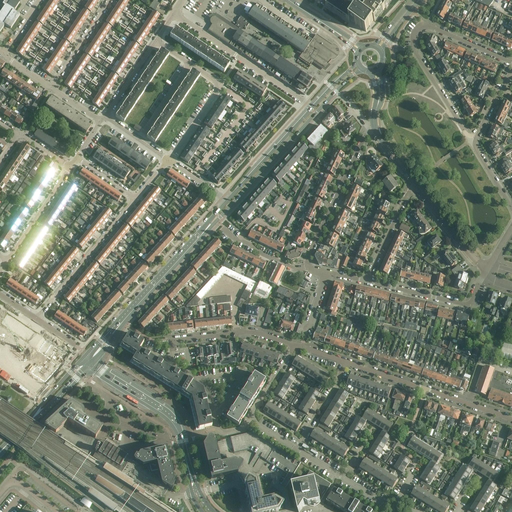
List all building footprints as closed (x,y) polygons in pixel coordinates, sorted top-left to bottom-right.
[(11,29),(20,16),(13,12),(14,10),(15,10),(20,3),(14,0),(20,0),(21,1),(21,0),(8,0),(7,1),(6,0),(2,5),(5,7),(0,13),(0,32),(4,27),(4,25),(11,29)] [(329,0),(326,6),(349,22),(350,21),(361,29),(364,30),(367,25),(368,26),(369,26),(370,26),(373,22),(373,21),(375,22),(375,21),(374,21),(378,16),(379,17),(379,16),(379,15),(379,16),(378,15),(382,10),(382,11),(383,11),(385,8),(384,8),(389,0),(372,0),(371,2),(367,8),(363,14),(358,10),(343,0),(329,0)] [(489,8),(492,5),(495,0),(476,0),(475,2),(484,6),(487,7),(489,8)] [(155,11),(157,8),(160,4),(154,1),(150,7),(155,11)] [(442,6),(449,10),(452,4),(445,1),(442,6)] [(47,7),(53,11),(56,6),(50,2),(47,7)] [(84,8),(91,12),(94,7),(88,3),(84,8)] [(116,8),(122,12),(125,7),(119,3),(116,8)] [(253,11),(248,17),(253,20),(258,12),(259,11),(258,10),(261,6),(257,4),(253,9),(253,11)] [(446,15),(448,15),(450,17),(450,16),(451,14),(449,13),(447,13),(449,10),(442,6),(439,11),(446,15)] [(43,12),(50,16),(53,11),(47,7),(43,12)] [(112,13),(119,17),(122,12),(116,8),(112,13)] [(157,8),(155,11),(163,16),(165,13),(157,8)] [(258,12),(253,20),(257,23),(266,10),(263,8),(260,12),(259,11),(258,12)] [(90,14),(83,10),(80,15),(86,19),(90,14)] [(266,10),(257,23),(262,26),(268,17),(267,16),(270,12),(266,10)] [(446,15),(439,11),(438,13),(437,15),(437,16),(440,18),(439,18),(442,20),(443,19),(443,20),(446,15)] [(448,22),(452,24),(457,12),(457,13),(458,12),(456,11),(455,12),(454,13),(453,16),(451,14),(450,17),(449,19),(448,22)] [(40,16),(46,21),(50,16),(43,12),(40,16)] [(159,16),(153,12),(150,17),(156,21),(159,16)] [(109,18),(115,22),(116,22),(118,23),(121,19),(119,17),(112,13),(109,18)] [(268,17),(262,26),(266,30),(275,16),(272,14),(269,18),(268,17)] [(77,20),(83,24),(86,19),(80,15),(77,20)] [(464,20),(466,16),(464,15),(462,19),(460,18),(456,25),(461,27),(464,20)] [(37,21),(43,26),(46,21),(40,16),(37,21)] [(275,16),(266,30),(271,33),(277,23),(279,19),(275,16)] [(478,19),(477,20),(472,32),(476,34),(480,27),(481,24),(478,23),(480,20),(481,17),(479,16),(478,19)] [(146,22),(153,26),(156,21),(150,17),(146,22)] [(212,25),(208,31),(229,45),(233,48),(236,43),(232,41),(238,32),(233,29),(218,18),(216,18),(215,17),(213,17),(212,18),(211,18),(210,19),(210,20),(210,21),(210,22),(210,23),(210,24),(211,25),(212,25)] [(245,30),(247,27),(245,26),(247,22),(240,17),(237,23),(235,26),(238,28),(239,26),(245,30)] [(106,23),(112,27),(115,22),(109,18),(106,23)] [(471,23),(467,30),(472,32),(477,20),(475,19),(474,22),(473,24),(471,23)] [(73,25),(80,29),(83,24),(77,20),(73,25)] [(277,23),(271,33),(275,35),(276,36),(281,28),(285,22),(281,20),(278,24),(277,23)] [(143,27),(149,31),(153,26),(146,22),(143,27)] [(281,28),(276,36),(280,39),(286,31),(289,25),(285,22),(281,28)] [(481,36),(487,23),(485,22),(482,28),(480,27),(476,34),(481,36)] [(42,27),(36,23),(32,28),(38,32),(42,27)] [(111,29),(105,24),(102,29),(108,34),(111,29)] [(70,29),(76,34),(80,29),(73,25),(70,29)] [(286,31),(280,39),(285,42),(294,28),(289,25),(286,31)] [(495,34),(495,35),(492,41),(497,44),(502,30),(503,30),(504,27),(501,26),(498,35),(495,34)] [(140,31),(146,36),(149,31),(143,27),(140,31)] [(29,33),(35,37),(38,32),(32,28),(29,33)] [(174,30),(170,37),(224,73),(229,65),(229,64),(228,66),(225,64),(226,63),(223,61),(224,61),(221,59),(221,60),(219,58),(218,59),(212,55),(213,54),(212,54),(210,52),(208,50),(208,51),(205,49),(204,50),(198,46),(199,45),(196,43),(197,43),(194,41),(194,42),(192,40),(191,41),(185,37),(186,36),(185,36),(183,34),(181,32),(181,33),(178,31),(177,32),(175,30),(176,29),(175,28),(174,30)] [(294,28),(285,42),(289,45),(295,37),(296,35),(294,35),(297,31),(294,28)] [(490,40),(495,29),(492,28),(490,32),(489,31),(485,38),(490,40)] [(67,34),(73,38),(76,34),(70,29),(67,34)] [(110,35),(108,34),(102,29),(98,34),(104,38),(105,38),(107,40),(110,35)] [(501,45),(506,35),(503,34),(505,31),(502,30),(497,44),(501,45)] [(137,36),(143,40),(146,36),(140,31),(137,36)] [(237,44),(243,35),(238,32),(232,41),(236,43),(237,44)] [(296,35),(295,37),(299,40),(304,43),(309,46),(308,47),(309,46),(312,41),(308,38),(306,42),(305,42),(304,41),(306,37),(299,32),(296,36),(296,35)] [(26,38),(32,42),(35,37),(29,33),(26,38)] [(64,39),(70,44),(73,38),(67,34),(64,39)] [(95,39),(101,43),(104,38),(98,34),(95,39)] [(510,37),(511,35),(510,34),(510,35),(509,35),(508,36),(507,36),(506,35),(501,45),(506,47),(510,37)] [(243,35),(237,44),(238,45),(235,49),(238,52),(247,38),(243,35)] [(316,42),(312,48),(318,52),(313,61),(314,61),(324,68),(331,61),(332,61),(333,61),(333,60),(334,60),(335,60),(335,59),(336,59),(337,58),(337,57),(338,56),(338,55),(338,54),(339,53),(339,52),(338,52),(338,51),(338,50),(338,49),(337,49),(337,48),(336,47),(335,47),(335,46),(334,46),(334,45),(333,45),(332,45),(331,45),(330,44),(316,35),(313,40),(316,42)] [(133,41),(140,45),(143,40),(137,36),(133,41)] [(438,39),(430,36),(428,41),(435,44),(438,39)] [(295,37),(289,45),(294,48),(299,40),(295,37)] [(23,43),(29,47),(32,42),(26,38),(23,43)] [(252,41),(247,38),(238,52),(243,55),(252,41)] [(92,44),(98,48),(101,43),(95,39),(92,44)] [(299,40),(294,48),(298,51),(304,43),(299,40)] [(301,56),(300,58),(303,60),(306,62),(305,64),(310,67),(313,61),(318,52),(312,48),(316,42),(313,40),(312,41),(309,46),(308,47),(303,54),(302,54),(301,55),(301,56)] [(69,45),(63,41),(59,46),(65,50),(69,45)] [(256,44),(252,41),(243,55),(248,58),(256,44)] [(435,44),(428,41),(426,45),(430,52),(437,47),(435,45),(435,44)] [(19,47),(26,52),(29,47),(23,43),(19,47)] [(138,47),(132,43),(129,48),(135,52),(138,47)] [(298,51),(301,55),(302,54),(303,54),(308,47),(309,46),(304,43),(298,51)] [(444,58),(446,59),(447,60),(448,57),(449,55),(450,53),(453,46),(447,43),(444,50),(448,51),(446,55),(445,56),(444,58)] [(89,49),(95,53),(98,48),(92,44),(89,49)] [(261,47),(256,44),(248,58),(252,61),(261,47)] [(56,51),(62,55),(65,50),(59,46),(56,51)] [(453,46),(450,53),(454,54),(451,60),(454,61),(459,49),(453,46)] [(26,52),(19,47),(16,52),(22,57),(26,52)] [(266,51),(261,47),(252,61),(257,64),(266,51)] [(433,57),(440,53),(437,47),(430,52),(433,57)] [(126,53),(132,57),(135,52),(129,48),(126,53)] [(85,54),(91,58),(95,53),(89,49),(85,54)] [(115,117),(124,123),(169,55),(161,49),(160,50),(162,51),(160,53),(159,53),(157,56),(157,55),(155,58),(156,58),(154,60),(155,61),(151,67),(150,66),(148,69),(146,71),(147,71),(145,74),(146,74),(142,80),(141,80),(140,80),(141,80),(139,82),(137,84),(138,85),(136,87),(137,88),(133,94),(132,93),(131,93),(132,93),(130,96),(128,98),(129,98),(127,101),(127,100),(127,101),(128,101),(124,107),(123,107),(122,107),(123,107),(121,109),(119,111),(120,112),(118,114),(119,115),(117,118),(115,117)] [(465,51),(459,49),(454,61),(455,62),(456,62),(457,60),(457,58),(458,56),(462,58),(465,51)] [(53,56),(59,60),(62,55),(56,51),(53,56)] [(270,54),(266,51),(257,64),(261,67),(270,54)] [(129,62),(132,57),(126,53),(124,55),(122,57),(122,58),(129,62)] [(468,53),(464,60),(469,62),(473,55),(468,53)] [(275,57),(270,54),(261,67),(266,70),(275,57)] [(90,60),(84,55),(81,60),(87,65),(90,60)] [(473,55),(469,62),(474,65),(478,57),(473,55)] [(49,60),(56,65),(59,60),(53,56),(49,60)] [(279,60),(275,57),(266,70),(270,73),(279,60)] [(479,67),(482,59),(478,57),(474,65),(479,67)] [(119,62),(125,67),(129,62),(122,58),(119,62)] [(482,59),(479,67),(484,69),(487,61),(482,59)] [(46,65),(52,69),(56,65),(49,60),(46,65)] [(87,65),(81,60),(77,65),(84,69),(87,65)] [(284,63),(279,60),(270,73),(275,76),(284,63)] [(441,70),(448,66),(445,61),(438,65),(441,70)] [(489,71),(493,63),(487,61),(484,69),(489,71)] [(116,67),(122,71),(125,67),(119,62),(116,67)] [(288,66),(284,63),(275,76),(279,79),(288,66)] [(494,73),(495,72),(496,73),(497,70),(496,70),(498,66),(493,63),(489,71),(494,73)] [(52,69),(46,65),(43,70),(49,74),(52,69)] [(84,69),(77,65),(74,70),(80,74),(84,69)] [(293,69),(288,66),(279,79),(284,82),(293,69)] [(448,66),(441,70),(445,76),(452,71),(448,66)] [(113,72),(119,76),(122,71),(116,67),(113,72)] [(297,72),(293,69),(284,82),(289,85),(297,72)] [(4,70),(0,75),(0,76),(5,80),(10,73),(4,70)] [(80,74),(74,70),(71,75),(77,79),(80,74)] [(146,138),(155,144),(200,76),(192,70),(191,70),(193,71),(191,74),(190,74),(188,76),(186,78),(187,79),(185,81),(186,82),(182,88),(181,87),(179,90),(177,92),(178,92),(176,95),(176,94),(176,95),(177,95),(173,101),(172,100),(172,101),(170,103),(168,105),(169,106),(167,108),(168,109),(164,115),(163,114),(161,117),(161,116),(160,117),(159,119),(160,119),(158,121),(159,122),(155,128),(154,127),(153,128),(154,128),(152,130),(150,132),(151,132),(149,135),(150,136),(148,138),(146,138)] [(238,83),(244,74),(239,71),(233,80),(238,83)] [(302,75),(297,72),(289,85),(293,88),(302,75)] [(10,84),(15,77),(10,73),(5,80),(10,84)] [(118,78),(112,74),(108,79),(114,83),(118,78)] [(242,86),(248,77),(244,74),(238,83),(242,86)] [(77,79),(71,75),(68,80),(74,84),(77,79)] [(300,87),(307,78),(302,75),(293,88),(296,90),(296,91),(297,91),(298,91),(300,87)] [(460,84),(462,83),(458,77),(457,75),(455,77),(455,79),(456,80),(450,83),(450,84),(453,89),(460,84)] [(16,87),(20,80),(15,77),(10,84),(16,87)] [(247,89),(253,80),(248,77),(242,86),(247,89)] [(309,89),(309,88),(312,84),(313,82),(314,81),(307,78),(300,87),(298,91),(299,93),(300,93),(302,94),(304,95),(305,93),(307,92),(306,92),(308,90),(309,89)] [(105,84),(111,88),(114,83),(108,79),(105,84)] [(20,80),(16,87),(21,91),(25,84),(20,80)] [(74,84),(68,80),(64,85),(71,89),(74,84)] [(251,92),(257,83),(253,80),(247,89),(251,92)] [(489,85),(481,81),(480,83),(481,83),(480,86),(487,90),(489,85)] [(256,95),(262,86),(257,83),(251,92),(256,95)] [(463,90),(464,89),(466,88),(463,83),(462,83),(460,84),(453,89),(456,94),(463,90)] [(26,94),(31,87),(25,84),(21,91),(26,94)] [(111,88),(105,84),(104,86),(102,85),(100,87),(108,93),(111,88)] [(266,90),(262,86),(256,95),(261,98),(266,90)] [(485,95),(487,90),(480,86),(478,89),(477,91),(485,95)] [(31,98),(36,91),(31,87),(26,94),(31,98)] [(105,98),(108,93),(102,89),(99,93),(98,93),(105,98)] [(29,106),(28,108),(30,110),(33,112),(34,110),(42,98),(40,97),(41,94),(36,91),(31,98),(36,101),(31,108),(29,106)] [(475,96),(482,100),(485,95),(477,91),(476,93),(475,96)] [(95,98),(101,102),(105,98),(98,93),(95,98)] [(230,102),(222,96),(219,101),(227,106),(230,102)] [(59,115),(64,108),(51,98),(46,106),(59,115)] [(101,102),(95,98),(92,103),(98,107),(101,102)] [(464,107),(471,103),(468,98),(461,102),(464,107)] [(227,106),(219,101),(216,105),(224,111),(227,106)] [(280,104),(279,102),(275,106),(282,112),(286,108),(283,106),(284,105),(281,102),(280,104)] [(502,104),(502,105),(502,106),(501,107),(511,111),(511,103),(511,105),(504,102),(503,102),(502,104)] [(471,103),(464,107),(467,112),(474,108),(471,103)] [(221,115),(224,111),(216,105),(213,110),(221,115)] [(0,112),(4,116),(8,110),(3,106),(0,110),(0,112)] [(282,112),(275,106),(271,110),(278,116),(282,112)] [(329,114),(333,118),(333,117),(334,117),(336,120),(338,122),(344,118),(342,115),(343,115),(337,107),(332,111),(330,114),(329,114)] [(511,114),(511,111),(501,107),(500,109),(499,111),(499,112),(507,115),(510,117),(511,114)] [(73,124),(78,117),(64,108),(59,115),(73,124)] [(474,108),(467,112),(470,117),(477,113),(474,108)] [(9,119),(14,113),(8,110),(4,116),(9,119)] [(218,120),(221,115),(213,110),(210,115),(218,120)] [(278,116),(271,110),(268,114),(275,121),(278,116)] [(497,117),(504,120),(507,115),(499,112),(498,112),(497,114),(498,115),(497,117)] [(14,113),(9,119),(15,123),(19,117),(14,113)] [(20,114),(19,117),(15,123),(20,126),(21,124),(23,126),(28,119),(26,118),(20,114)] [(275,121),(268,114),(264,118),(272,126),(274,123),(273,122),(275,121)] [(322,123),(328,128),(331,125),(328,123),(333,118),(329,114),(329,115),(322,123),(322,122),(322,123)] [(218,120),(210,115),(207,119),(214,124),(218,120)] [(86,133),(91,126),(78,117),(73,124),(86,133)] [(508,122),(504,120),(497,117),(496,119),(495,119),(494,121),(495,121),(495,122),(498,124),(501,125),(501,126),(504,128),(505,128),(506,124),(509,125),(510,123),(508,122)] [(272,126),(264,118),(261,122),(267,129),(271,125),(272,126)] [(211,129),(214,124),(207,119),(204,124),(211,129)] [(267,129),(261,122),(257,126),(264,133),(267,129)] [(342,125),(338,128),(340,129),(341,131),(340,132),(345,138),(348,136),(349,136),(351,134),(353,132),(355,130),(350,124),(347,127),(346,125),(344,123),(342,125)] [(492,127),(490,131),(498,135),(499,135),(500,135),(501,136),(504,130),(499,128),(494,126),(493,125),(492,127)] [(264,133),(257,126),(253,130),(253,131),(261,138),(264,135),(262,134),(264,133)] [(310,145),(310,146),(308,148),(315,154),(319,150),(322,147),(321,146),(318,143),(327,133),(320,126),(306,141),(310,145)] [(209,132),(202,127),(199,131),(206,136),(209,132)] [(38,129),(34,135),(64,155),(68,150),(38,129)] [(251,129),(247,133),(250,135),(257,141),(260,137),(261,138),(253,131),(251,129)] [(203,141),(206,136),(199,131),(196,136),(203,141)] [(500,135),(499,135),(498,135),(490,131),(488,135),(488,137),(489,138),(493,140),(493,139),(496,140),(497,138),(498,139),(498,138),(500,138),(501,136),(500,135)] [(247,133),(244,137),(246,139),(253,145),(254,146),(256,143),(255,142),(257,141),(250,135),(247,133)] [(200,145),(203,141),(196,136),(192,140),(200,145)] [(113,139),(109,145),(113,148),(116,150),(126,157),(127,158),(136,164),(140,166),(143,169),(146,170),(150,164),(142,159),(140,157),(134,153),(138,148),(134,145),(132,148),(130,151),(123,146),(121,145),(121,144),(113,139)] [(249,149),(253,145),(246,139),(242,143),(249,149)] [(197,150),(200,145),(192,140),(189,145),(197,150)] [(249,149),(242,143),(239,147),(246,153),(249,149)] [(492,152),(499,147),(497,143),(494,145),(493,143),(488,146),(492,152)] [(20,150),(27,154),(30,149),(23,144),(20,150)] [(300,144),(297,148),(304,154),(307,150),(300,144)] [(194,154),(197,150),(189,145),(186,149),(194,154)] [(495,157),(496,157),(500,155),(503,153),(501,150),(499,147),(492,152),(495,157)] [(235,148),(231,152),(233,154),(240,160),(243,156),(236,150),(235,148)] [(300,158),(304,154),(297,148),(293,152),(300,158)] [(344,155),(335,151),(333,150),(334,149),(333,148),(331,153),(330,155),(341,160),(344,155)] [(93,159),(97,162),(104,152),(99,149),(93,159)] [(194,154),(186,149),(183,154),(191,159),(194,154)] [(27,154),(20,150),(16,155),(23,160),(27,154)] [(104,152),(97,162),(102,165),(108,156),(103,153),(104,152)] [(296,162),(300,158),(293,152),(289,156),(296,162)] [(330,161),(339,165),(341,160),(330,155),(329,154),(327,153),(326,155),(328,156),(332,158),(330,161)] [(191,159),(183,154),(180,158),(188,164),(191,159)] [(240,160),(233,154),(229,158),(236,164),(240,160)] [(23,160),(16,155),(13,160),(19,165),(23,160)] [(108,156),(102,165),(106,168),(112,159),(108,156)] [(293,166),(296,162),(289,156),(286,160),(293,166)] [(383,167),(376,157),(371,160),(367,158),(365,161),(368,162),(370,165),(368,167),(368,168),(372,173),(373,174),(376,172),(377,172),(378,172),(380,171),(380,170),(383,167)] [(236,164),(229,158),(225,162),(232,168),(234,166),(235,167),(237,165),(236,164)] [(502,166),(501,167),(503,171),(511,166),(511,165),(511,161),(510,158),(507,160),(506,158),(503,160),(504,162),(501,164),(502,166)] [(112,159),(106,168),(111,171),(116,162),(112,159)] [(19,165),(13,160),(9,165),(16,170),(19,165)] [(289,170),(293,166),(286,160),(282,164),(289,170)] [(339,165),(330,161),(329,164),(325,163),(324,164),(336,170),(339,165)] [(116,162),(111,171),(115,174),(121,166),(116,162)] [(232,168),(225,162),(222,166),(229,172),(232,168)] [(47,168),(54,173),(58,167),(51,163),(47,168)] [(333,176),(336,170),(324,164),(324,165),(321,163),(320,163),(320,165),(323,166),(323,167),(325,168),(327,169),(325,172),(333,176)] [(286,174),(289,170),(282,164),(281,166),(280,165),(278,167),(286,174)] [(6,171),(12,175),(16,170),(9,165),(6,171)] [(121,166),(115,174),(120,177),(125,169),(121,166)] [(229,172),(222,166),(218,170),(225,176),(229,172)] [(511,168),(511,166),(503,171),(506,175),(507,174),(508,176),(511,174),(511,175),(511,174),(511,168)] [(282,178),(286,174),(278,167),(277,167),(279,168),(275,172),(282,178)] [(54,173),(47,168),(44,174),(51,178),(54,173)] [(125,169),(120,177),(124,180),(130,172),(125,169)] [(84,179),(88,173),(83,170),(79,175),(84,179)] [(225,176),(218,170),(214,174),(221,180),(222,181),(225,179),(224,178),(225,176)] [(12,175),(6,171),(2,176),(9,181),(12,175)] [(171,180),(175,174),(170,171),(166,176),(171,180)] [(282,178),(275,172),(271,176),(278,183),(282,178)] [(88,173),(84,179),(89,182),(93,176),(88,173)] [(51,178),(44,174),(40,179),(47,184),(51,178)] [(176,183),(180,177),(175,174),(171,180),(176,183)] [(221,180),(214,174),(211,178),(218,184),(221,180)] [(317,178),(330,184),(332,179),(324,175),(322,178),(318,176),(317,178)] [(9,181),(2,176),(0,179),(0,182),(5,186),(9,181)] [(93,176),(89,182),(94,185),(97,180),(93,176)] [(181,186),(185,180),(180,177),(176,183),(181,186)] [(391,177),(382,183),(390,193),(398,187),(391,177)] [(330,184),(317,178),(316,180),(320,182),(319,185),(327,189),(330,184)] [(47,184),(40,179),(37,184),(44,189),(47,184)] [(269,179),(265,184),(272,190),(276,185),(269,179)] [(97,180),(94,185),(98,189),(102,183),(97,180)] [(186,190),(190,184),(185,180),(181,186),(186,190)] [(102,183),(98,189),(103,192),(107,186),(102,183)] [(44,189),(37,184),(33,189),(40,194),(44,189)] [(67,189),(73,193),(76,188),(71,184),(67,189)] [(261,187),(269,194),(272,190),(265,184),(262,187),(261,186),(261,187)] [(327,189),(319,185),(317,189),(313,187),(313,189),(325,194),(327,189)] [(107,186),(103,192),(108,195),(112,189),(107,186)] [(362,194),(360,193),(362,190),(353,186),(351,191),(364,197),(364,195),(362,194)] [(161,192),(156,187),(152,192),(157,196),(161,192)] [(265,198),(269,194),(261,187),(258,189),(260,190),(258,192),(265,198)] [(40,194),(33,189),(30,195),(37,199),(40,194)] [(73,193),(67,189),(64,194),(70,198),(73,193)] [(112,189),(108,195),(113,198),(117,193),(112,189)] [(314,196),(322,200),(325,194),(313,189),(311,191),(315,193),(314,196)] [(364,197),(351,191),(348,196),(357,200),(358,197),(364,200),(365,198),(364,197)] [(157,196),(152,192),(148,196),(153,201),(157,196)] [(262,202),(265,198),(258,192),(255,196),(262,202)] [(117,193),(113,198),(118,202),(122,196),(117,193)] [(70,198),(64,194),(61,199),(67,203),(70,198)] [(26,200),(30,202),(33,205),(37,199),(30,195),(26,200)] [(153,201),(148,196),(144,201),(150,205),(153,201)] [(258,206),(262,202),(255,196),(251,200),(250,199),(258,206)] [(357,200),(348,196),(346,201),(359,208),(360,208),(361,206),(355,204),(357,200)] [(322,202),(311,197),(310,200),(308,199),(306,201),(309,202),(319,207),(322,202)] [(67,203),(61,199),(58,204),(63,208),(67,203)] [(254,210),(258,206),(250,199),(248,201),(249,202),(247,204),(254,210)] [(33,205),(30,202),(26,200),(23,205),(30,210),(33,205)] [(150,205),(144,201),(141,205),(146,210),(150,205)] [(358,210),(359,208),(346,201),(343,207),(352,211),(353,208),(358,210)] [(380,207),(387,210),(390,205),(381,201),(378,206),(380,207)] [(308,208),(317,212),(319,207),(309,202),(306,207),(308,208)] [(63,208),(58,204),(54,209),(60,212),(63,208)] [(251,214),(254,210),(247,204),(244,208),(251,214)] [(144,212),(146,210),(141,205),(137,210),(142,214),(144,212)] [(18,213),(25,218),(28,212),(21,207),(19,206),(16,212),(18,213)] [(372,208),(385,215),(386,213),(387,213),(387,212),(387,211),(387,210),(380,207),(379,209),(373,206),(372,208)] [(102,213),(108,217),(111,213),(106,208),(102,213)] [(240,212),(247,218),(251,214),(244,208),(240,212)] [(317,212),(308,208),(306,213),(306,214),(314,218),(317,212)] [(376,216),(383,219),(384,219),(385,217),(385,215),(372,208),(371,211),(377,213),(376,216)] [(60,212),(54,209),(51,213),(57,217),(60,212)] [(137,210),(133,214),(139,219),(142,214),(137,210)] [(356,221),(350,218),(352,215),(342,210),(339,215),(355,223),(356,221)] [(424,221),(417,212),(414,214),(413,211),(408,215),(412,221),(413,219),(416,223),(418,226),(424,221)] [(247,218),(240,212),(237,216),(239,219),(238,220),(241,222),(242,221),(244,222),(247,218)] [(14,218),(21,223),(25,218),(18,213),(14,218)] [(57,217),(51,213),(48,218),(54,222),(57,217)] [(108,217),(102,213),(99,217),(104,222),(108,217)] [(314,220),(313,220),(314,218),(306,214),(304,213),(303,215),(305,216),(303,219),(312,223),(312,222),(314,220)] [(133,214),(130,219),(135,223),(137,225),(138,223),(141,220),(139,219),(133,214)] [(337,220),(345,224),(347,221),(354,225),(355,223),(339,215),(337,220)] [(96,216),(94,219),(92,217),(91,218),(100,226),(104,222),(99,217),(98,218),(96,216)] [(371,217),(370,219),(381,224),(382,222),(383,222),(383,221),(383,220),(383,219),(376,216),(374,218),(371,217)] [(21,223),(14,218),(11,223),(18,228),(21,223)] [(54,222),(48,218),(45,223),(50,227),(54,222)] [(89,225),(91,226),(97,231),(100,226),(91,218),(89,220),(91,222),(89,225)] [(368,218),(367,220),(370,221),(372,222),(371,225),(379,228),(380,228),(381,226),(380,226),(381,224),(370,219),(368,218)] [(135,223),(130,219),(126,224),(131,228),(135,223)] [(297,226),(300,227),(308,231),(309,229),(310,228),(311,227),(310,226),(311,226),(307,224),(308,223),(300,219),(297,226)] [(345,224),(337,220),(334,226),(350,233),(351,231),(348,230),(344,228),(345,224)] [(431,229),(424,221),(418,226),(420,228),(419,229),(421,231),(421,232),(421,234),(420,235),(422,235),(425,234),(431,229)] [(18,228),(11,223),(7,229),(14,233),(18,228)] [(408,234),(410,228),(402,224),(399,230),(408,234)] [(130,229),(125,225),(121,230),(126,234),(130,229)] [(379,228),(371,225),(369,230),(377,234),(377,233),(378,233),(378,231),(379,228)] [(97,231),(91,226),(88,231),(93,235),(97,231)] [(349,235),(350,233),(334,226),(332,231),(340,235),(342,232),(349,235)] [(39,232),(45,236),(48,231),(42,227),(39,232)] [(308,231),(300,227),(298,232),(306,236),(308,231)] [(14,233),(7,229),(4,234),(10,239),(14,233)] [(117,234),(122,238),(126,234),(121,230),(117,234)] [(93,235),(88,231),(84,235),(89,240),(93,235)] [(253,240),(257,233),(251,231),(248,237),(253,240)] [(45,236),(39,232),(36,237),(41,241),(45,236)] [(306,236),(298,232),(295,238),(303,242),(306,236)] [(362,237),(365,238),(374,242),(374,240),(374,239),(375,237),(367,233),(365,232),(362,237)] [(409,237),(398,232),(396,236),(403,240),(404,239),(404,237),(406,238),(408,239),(409,237)] [(259,243),(262,236),(257,233),(253,240),(259,243)] [(338,244),(341,245),(342,243),(338,241),(339,237),(331,233),(328,239),(338,244)] [(10,239),(4,234),(0,239),(7,244),(10,239)] [(120,241),(122,238),(117,234),(113,239),(119,243),(120,241)] [(89,240),(84,235),(80,240),(86,244),(89,240)] [(415,241),(418,244),(425,239),(422,235),(415,241)] [(264,245),(268,239),(262,236),(259,243),(264,245)] [(396,236),(394,241),(404,246),(405,243),(402,242),(403,240),(396,236)] [(441,242),(439,240),(440,239),(438,237),(437,237),(437,236),(431,240),(431,239),(430,239),(429,239),(429,240),(428,240),(428,241),(428,242),(428,243),(432,249),(441,242)] [(41,241),(36,237),(32,241),(38,245),(41,241)] [(294,240),(293,243),(301,247),(303,242),(295,238),(293,237),(292,238),(292,239),(294,240)] [(361,247),(369,251),(370,249),(370,248),(371,246),(359,241),(356,239),(354,238),(353,240),(362,244),(361,247)] [(372,244),(374,242),(365,238),(364,241),(360,239),(359,241),(371,246),(372,244)] [(110,243),(115,247),(119,243),(113,239),(110,243)] [(270,248),(273,241),(268,239),(264,245),(270,248)] [(336,249),(338,244),(328,239),(327,241),(326,241),(325,243),(326,243),(325,244),(336,249)] [(86,244),(80,240),(76,244),(82,249),(86,244)] [(38,245),(32,241),(29,246),(35,250),(38,245)] [(275,251),(279,244),(273,241),(270,248),(275,251)] [(115,247),(110,243),(106,248),(111,252),(113,250),(115,247)] [(281,253),(284,247),(279,244),(275,251),(281,253)] [(326,256),(329,249),(321,245),(318,251),(319,251),(317,254),(316,254),(315,257),(317,261),(326,256)] [(399,249),(392,245),(390,250),(400,255),(400,254),(401,252),(398,251),(399,249)] [(35,250),(29,246),(26,251),(32,255),(35,250)] [(232,247),(229,254),(235,256),(238,250),(232,247)] [(369,251),(361,247),(360,250),(356,248),(355,250),(366,255),(367,254),(368,253),(369,251)] [(70,252),(75,257),(79,252),(74,248),(70,252)] [(102,252),(108,256),(111,252),(106,248),(102,252)] [(295,260),(299,258),(301,255),(302,251),(296,248),(294,252),(292,252),(295,260)] [(326,256),(317,261),(319,265),(322,266),(326,267),(327,259),(328,259),(332,252),(331,252),(333,249),(331,249),(330,250),(329,249),(326,256)] [(238,250),(235,256),(241,259),(244,252),(238,250)] [(366,255),(355,250),(354,252),(358,254),(357,256),(365,260),(366,258),(366,257),(366,255)] [(388,254),(395,257),(396,255),(402,258),(404,256),(400,254),(400,255),(390,250),(388,254)] [(443,250),(434,257),(437,261),(443,256),(451,267),(457,263),(450,253),(446,255),(445,254),(446,254),(443,250)] [(32,255),(26,251),(23,256),(29,260),(32,255)] [(295,260),(292,252),(290,253),(287,251),(284,258),(287,260),(290,261),(295,260)] [(75,257),(70,252),(66,257),(71,261),(75,257)] [(99,257),(104,261),(108,256),(102,252),(99,257)] [(244,252),(241,259),(246,262),(249,255),(244,252)] [(338,270),(340,261),(337,260),(337,258),(339,255),(337,254),(336,253),(336,254),(334,260),(334,259),(332,268),(338,270)] [(249,255),(246,262),(252,264),(255,258),(249,255)] [(29,260),(23,256),(20,261),(25,265),(29,260)] [(364,263),(365,260),(357,256),(355,259),(354,258),(351,257),(350,259),(362,265),(362,264),(363,263),(364,263)] [(395,260),(387,256),(385,261),(392,265),(395,260)] [(71,261),(66,257),(62,261),(68,266),(71,261)] [(95,261),(100,266),(104,261),(99,257),(95,261)] [(350,259),(347,258),(345,257),(341,266),(344,267),(346,268),(348,264),(348,262),(353,264),(353,266),(352,267),(356,269),(356,268),(360,270),(360,269),(361,269),(361,268),(361,267),(362,265),(350,259)] [(255,258),(252,264),(257,267),(260,260),(255,258)] [(327,259),(326,267),(332,268),(334,259),(331,259),(331,260),(328,259),(327,259)] [(263,270),(266,263),(260,260),(257,267),(263,270)] [(25,265),(20,261),(16,266),(22,270),(25,265)] [(68,266),(62,261),(59,266),(64,270),(68,266)] [(392,265),(385,261),(382,266),(390,270),(392,265)] [(99,267),(94,263),(90,267),(95,272),(99,267)] [(402,270),(401,278),(405,279),(409,264),(407,263),(406,267),(405,270),(402,270)] [(412,281),(413,281),(415,281),(418,270),(418,267),(419,264),(417,263),(414,273),(412,272),(410,280),(412,281)] [(284,269),(278,265),(275,271),(281,274),(284,269)] [(64,270),(59,266),(55,270),(60,275),(64,270)] [(390,270),(382,266),(380,271),(387,275),(390,270)] [(95,272),(90,267),(86,272),(91,276),(95,272)] [(224,274),(228,276),(231,271),(223,267),(220,270),(224,274)] [(464,284),(465,284),(466,284),(468,278),(468,277),(468,276),(464,275),(459,267),(452,272),(455,276),(457,275),(459,277),(458,279),(457,279),(454,288),(459,289),(460,290),(460,289),(462,290),(464,284)] [(423,283),(425,283),(428,269),(426,268),(424,275),(422,274),(420,283),(422,283),(423,283)] [(60,275),(55,270),(51,275),(57,279),(60,275)] [(272,277),(279,280),(281,274),(275,271),(272,277)] [(91,276),(86,272),(82,276),(88,281),(91,276)] [(57,279),(51,275),(48,279),(53,284),(57,279)] [(445,277),(437,275),(435,285),(442,287),(445,277)] [(88,281),(82,276),(79,281),(84,285),(88,281)] [(279,280),(272,277),(270,282),(276,286),(279,280)] [(11,288),(15,283),(10,279),(6,285),(11,288)] [(53,284),(48,279),(44,284),(49,288),(53,284)] [(247,286),(246,288),(251,291),(256,283),(250,280),(247,286)] [(84,285),(79,281),(75,285),(80,290),(84,285)] [(246,302),(245,303),(246,304),(248,305),(253,305),(260,305),(264,306),(272,290),(273,287),(259,281),(258,284),(256,283),(251,291),(250,293),(250,294),(249,296),(248,298),(247,299),(246,301),(246,302)] [(334,288),(342,291),(344,285),(340,283),(340,284),(336,282),(334,288)] [(16,292),(20,286),(15,283),(11,288),(16,292)] [(80,290),(75,285),(71,290),(77,294),(80,290)] [(21,295),(25,289),(20,286),(16,292),(21,295)] [(277,287),(276,287),(274,288),(275,288),(272,290),(272,291),(275,292),(274,294),(276,295),(276,294),(278,295),(275,301),(276,301),(275,303),(277,304),(284,289),(283,289),(279,287),(278,288),(277,287)] [(332,294),(340,296),(342,291),(334,288),(332,294)] [(371,290),(367,289),(367,288),(364,300),(363,304),(366,304),(366,301),(367,297),(370,297),(371,290)] [(26,298),(30,292),(25,289),(21,295),(26,298)] [(284,289),(277,304),(279,305),(280,303),(281,303),(282,301),(284,298),(285,298),(288,291),(284,289)] [(71,290),(68,294),(73,299),(77,294),(71,290)] [(377,299),(379,300),(381,292),(377,291),(376,291),(372,306),(372,308),(374,309),(376,303),(377,299)] [(30,301),(34,296),(30,292),(26,298),(30,301)] [(293,293),(288,303),(289,303),(288,305),(290,306),(292,302),(295,303),(296,301),(295,301),(298,296),(294,294),(293,293)] [(389,302),(391,294),(386,293),(382,311),(384,311),(385,306),(386,304),(388,305),(389,302)] [(68,294),(64,299),(69,303),(73,299),(68,294)] [(340,296),(332,294),(330,299),(339,302),(340,296)] [(487,305),(495,308),(497,302),(496,301),(498,296),(490,294),(486,304),(487,304),(487,305)] [(34,296),(30,301),(35,305),(39,299),(34,296)] [(306,302),(307,301),(309,302),(310,300),(308,299),(308,298),(303,296),(299,306),(301,307),(303,304),(306,305),(307,303),(306,302)] [(397,304),(400,305),(402,297),(398,296),(397,296),(395,304),(394,310),(393,313),(396,313),(397,308),(397,304)] [(339,302),(330,299),(328,304),(337,307),(339,302)] [(500,310),(508,313),(511,301),(505,299),(503,303),(502,303),(500,310)] [(416,300),(412,317),(414,318),(416,312),(418,313),(419,309),(421,301),(416,300)] [(428,303),(425,314),(428,315),(429,312),(431,312),(433,304),(428,303)] [(332,315),(333,316),(335,317),(336,314),(335,313),(337,307),(328,304),(326,310),(329,311),(328,314),(332,315)] [(251,316),(253,307),(246,306),(245,315),(251,316)] [(59,321),(63,315),(58,312),(54,317),(59,321)] [(458,313),(455,323),(459,323),(458,326),(461,327),(464,314),(458,313)] [(63,315),(59,321),(64,324),(68,318),(69,316),(66,314),(66,315),(65,314),(64,316),(63,315)] [(281,329),(283,329),(288,314),(285,315),(283,321),(280,320),(278,328),(279,328),(280,329),(281,329)] [(290,323),(287,331),(293,333),(295,324),(296,324),(299,315),(296,314),(293,324),(290,323)] [(464,314),(461,327),(463,327),(464,324),(467,325),(470,316),(464,314)] [(7,316),(1,323),(6,326),(11,319),(12,318),(7,315),(7,316)] [(299,326),(302,316),(299,315),(297,322),(296,324),(296,325),(294,333),(298,334),(301,326),(299,326)] [(11,319),(6,326),(10,329),(15,322),(16,321),(12,318),(11,319)] [(68,318),(64,324),(69,327),(73,321),(71,320),(69,319),(68,318)] [(15,322),(10,329),(14,332),(19,325),(20,324),(16,321),(15,322)] [(73,321),(69,327),(74,330),(77,325),(74,322),(73,321)] [(19,325),(14,332),(19,335),(24,327),(24,326),(20,324),(19,325)] [(77,325),(74,330),(78,334),(82,328),(77,325)] [(24,327),(19,335),(23,338),(28,330),(29,329),(24,326),(24,327)] [(322,334),(319,342),(324,343),(330,328),(327,327),(326,329),(324,335),(322,334)] [(82,328),(78,334),(83,337),(87,331),(82,328)] [(316,332),(313,340),(319,342),(322,334),(323,330),(320,329),(317,328),(316,332)] [(330,328),(324,343),(329,345),(332,337),(330,337),(332,329),(330,328)] [(28,330),(23,338),(27,341),(32,333),(33,332),(29,329),(28,330)] [(332,337),(329,345),(334,347),(338,336),(339,332),(337,331),(334,338),(332,337)] [(409,332),(406,341),(409,342),(410,339),(412,340),(413,337),(414,333),(409,331),(409,332)] [(32,333),(27,341),(31,343),(37,336),(37,335),(33,332),(32,333)] [(128,333),(124,340),(121,345),(136,354),(139,350),(144,343),(139,340),(135,337),(128,333)] [(37,336),(31,343),(36,346),(41,338),(37,335),(37,336)] [(347,339),(343,350),(348,352),(352,341),(353,336),(351,336),(349,335),(347,339)] [(342,338),(338,336),(334,347),(339,348),(342,338)] [(41,338),(36,346),(40,349),(45,341),(41,338)] [(343,350),(347,339),(342,338),(339,348),(343,350)] [(361,344),(358,355),(363,357),(366,346),(368,339),(367,339),(366,339),(364,345),(361,344)] [(35,367),(31,373),(45,383),(59,367),(58,366),(62,362),(61,361),(66,355),(45,341),(40,349),(38,351),(49,359),(39,370),(35,367)] [(353,353),(357,343),(352,341),(348,352),(353,353)] [(443,345),(442,349),(451,351),(453,343),(450,342),(448,342),(447,346),(443,345)] [(242,358),(243,358),(247,345),(242,343),(242,344),(240,343),(240,344),(239,350),(240,351),(239,352),(243,354),(242,358)] [(358,355),(361,344),(357,343),(353,353),(358,355)] [(221,366),(224,366),(224,363),(223,357),(227,357),(231,356),(233,356),(233,355),(232,345),(230,345),(229,344),(227,344),(226,345),(226,346),(223,347),(224,352),(224,354),(222,354),(219,355),(220,361),(220,364),(221,366)] [(247,345),(243,358),(244,359),(245,354),(249,355),(251,346),(247,345)] [(378,345),(373,360),(378,362),(382,351),(379,350),(380,346),(378,345)] [(7,347),(2,354),(7,357),(11,350),(12,349),(8,346),(7,347)] [(371,348),(366,346),(363,357),(367,358),(371,348)] [(465,346),(463,351),(468,352),(467,355),(470,356),(473,348),(465,346)] [(256,348),(252,361),(253,362),(254,357),(258,358),(261,349),(256,348)] [(375,352),(376,349),(374,349),(373,351),(370,351),(371,348),(367,358),(372,360),(375,352)] [(474,348),(472,355),(479,358),(482,351),(474,348)] [(11,350),(7,357),(11,360),(15,353),(17,351),(12,349),(11,350)] [(139,350),(136,354),(132,361),(146,370),(154,359),(149,356),(150,356),(145,353),(145,354),(139,350)] [(397,368),(400,358),(398,357),(400,351),(398,350),(397,354),(396,354),(392,367),(397,368)] [(15,353),(11,360),(15,363),(20,355),(21,354),(17,351),(15,353)] [(270,352),(265,351),(261,364),(260,366),(262,367),(262,365),(264,360),(267,361),(270,352)] [(383,363),(386,353),(382,351),(378,362),(383,363)] [(392,367),(396,354),(394,353),(393,358),(390,357),(387,365),(392,367)] [(20,355),(15,363),(19,366),(24,359),(25,357),(21,354),(20,355)] [(274,354),(270,367),(271,368),(273,363),(276,364),(279,355),(274,354)] [(24,359),(19,366),(24,368),(28,362),(29,360),(25,357),(24,359)] [(296,368),(302,360),(297,357),(292,366),(296,368)] [(402,370),(405,359),(400,358),(397,368),(402,370)] [(154,359),(146,370),(159,378),(162,380),(169,368),(167,367),(162,364),(163,364),(159,361),(158,362),(154,359)] [(406,371),(410,361),(405,359),(402,370),(406,371)] [(28,362),(24,368),(28,371),(34,363),(29,360),(28,362)] [(302,360),(296,368),(300,371),(306,362),(302,360)] [(418,367),(419,367),(420,363),(418,362),(418,361),(415,360),(414,363),(415,363),(411,373),(416,375),(418,367)] [(410,361),(406,371),(411,373),(415,363),(414,363),(410,361)] [(306,362),(300,371),(304,373),(310,365),(306,362)] [(423,369),(425,365),(422,364),(421,368),(419,367),(418,367),(416,375),(421,376),(423,369)] [(310,365),(304,373),(308,376),(314,367),(310,365)] [(430,367),(425,365),(421,377),(426,379),(430,367)] [(314,367),(308,376),(313,379),(318,370),(314,367)] [(433,367),(432,368),(430,367),(426,379),(431,380),(435,369),(435,370),(435,367),(433,367)] [(501,404),(504,405),(505,405),(511,407),(511,395),(492,388),(491,389),(488,388),(495,370),(485,367),(485,369),(483,368),(476,389),(478,390),(476,393),(486,396),(488,391),(490,392),(489,395),(488,399),(488,400),(494,402),(500,404),(501,404)] [(169,368),(162,380),(177,389),(184,377),(179,375),(179,374),(175,372),(169,368)] [(440,383),(445,370),(440,369),(439,374),(438,374),(435,382),(440,383)] [(318,370),(313,379),(317,381),(322,373),(318,370)] [(450,386),(454,374),(450,372),(448,377),(445,385),(450,386)] [(454,388),(458,378),(456,377),(457,373),(455,372),(454,374),(450,386),(454,388)] [(244,388),(256,395),(265,380),(254,373),(250,380),(249,380),(247,384),(244,388)] [(287,373),(287,374),(284,378),(293,383),(296,379),(287,373)] [(322,373),(317,381),(321,384),(326,375),(322,373)] [(326,375),(321,384),(325,386),(330,378),(326,375)] [(351,386),(355,377),(350,375),(347,385),(351,386)] [(459,390),(462,381),(463,378),(464,376),(462,375),(460,378),(458,378),(457,380),(454,388),(459,390)] [(191,398),(203,389),(192,383),(192,382),(188,380),(184,377),(177,389),(191,398)] [(293,383),(284,378),(282,382),(290,387),(293,383)] [(464,391),(465,392),(466,392),(469,383),(470,380),(464,378),(463,378),(462,381),(459,390),(460,390),(461,391),(462,392),(463,391),(464,391)] [(290,387),(282,382),(279,386),(288,391),(290,387)] [(288,391),(279,386),(277,390),(285,395),(288,391)] [(235,403),(246,410),(256,395),(244,388),(242,393),(241,393),(239,397),(235,403)] [(387,388),(383,397),(388,399),(391,389),(387,388)] [(203,389),(191,398),(194,411),(207,408),(206,402),(205,397),(203,389)] [(320,394),(311,389),(309,393),(317,398),(320,394)] [(349,395),(341,389),(338,394),(347,399),(349,395)] [(274,394),(283,400),(285,395),(277,390),(274,394)] [(395,410),(401,392),(395,391),(392,399),(395,400),(392,409),(395,410)] [(401,392),(395,410),(394,414),(396,415),(398,411),(401,402),(403,403),(406,394),(401,392)] [(306,397),(315,403),(317,398),(309,393),(306,397)] [(347,399),(338,394),(336,398),(344,403),(347,399)] [(406,402),(408,403),(407,406),(405,410),(404,413),(407,414),(413,397),(408,395),(406,402)] [(304,401),(312,407),(315,403),(306,397),(304,401)] [(344,403),(336,398),(333,402),(342,407),(344,403)] [(71,401),(66,405),(44,425),(56,432),(68,421),(95,438),(102,427),(84,416),(84,415),(84,414),(84,413),(84,411),(84,410),(83,409),(82,408),(82,407),(71,401)] [(301,405),(310,411),(312,407),(304,401),(301,405)] [(342,407),(333,402),(330,406),(339,411),(342,407)] [(433,404),(427,402),(424,410),(427,411),(427,413),(426,417),(428,417),(433,404)] [(229,414),(226,418),(237,425),(246,410),(235,403),(231,409),(228,413),(229,414)] [(268,414),(273,405),(269,403),(263,411),(268,414)] [(432,414),(432,413),(436,414),(438,405),(433,404),(428,417),(430,418),(431,414),(432,414)] [(273,405),(268,414),(272,416),(277,408),(273,405)] [(298,410),(307,415),(310,411),(301,405),(298,410)] [(339,411),(330,406),(328,410),(337,415),(339,411)] [(207,408),(194,411),(199,430),(212,426),(210,419),(209,414),(207,408)] [(277,408),(272,416),(276,419),(281,410),(277,408)] [(448,409),(448,408),(447,408),(447,409),(446,408),(445,409),(441,422),(443,423),(444,420),(445,417),(448,418),(451,410),(448,409)] [(367,421),(372,412),(368,409),(363,418),(362,419),(366,422),(367,421)] [(281,410),(276,419),(280,422),(285,413),(281,410)] [(337,415),(328,410),(325,414),(334,420),(337,415)] [(458,412),(457,411),(456,412),(455,412),(451,426),(453,426),(455,420),(458,421),(460,413),(458,412)] [(372,412),(367,421),(371,423),(376,414),(372,412)] [(285,413),(280,422),(284,424),(290,415),(285,413)] [(334,420),(325,414),(323,418),(331,424),(334,420)] [(376,414),(371,423),(375,426),(381,417),(376,414)] [(460,424),(459,427),(462,427),(461,430),(463,431),(469,416),(467,415),(467,414),(465,414),(464,414),(460,424)] [(290,415),(284,424),(288,427),(294,418),(290,415)] [(473,418),(473,417),(471,416),(470,417),(469,416),(463,431),(469,433),(474,418),(473,418)] [(366,422),(362,419),(358,417),(355,421),(364,427),(366,422)] [(381,417),(375,426),(379,428),(385,420),(381,417)] [(294,418),(288,427),(292,429),(298,421),(294,418)] [(320,423),(329,428),(331,424),(323,418),(320,423)] [(481,433),(481,432),(485,422),(480,420),(480,419),(479,419),(479,420),(476,428),(478,429),(477,432),(481,433)] [(379,428),(383,431),(389,422),(385,420),(379,428)] [(298,421),(292,429),(297,432),(302,423),(298,421)] [(352,425),(361,431),(364,427),(355,421),(352,425)] [(387,435),(388,433),(393,425),(389,422),(383,431),(382,432),(387,435)] [(431,429),(429,437),(435,439),(438,431),(441,424),(437,422),(434,430),(431,429)] [(486,441),(489,433),(492,434),(495,425),(487,423),(482,440),(486,441)] [(329,433),(331,431),(321,425),(320,427),(329,433)] [(350,430),(358,435),(361,431),(352,425),(350,430)] [(311,438),(319,443),(324,434),(316,429),(311,438)] [(347,434),(356,439),(358,435),(350,430),(347,434)] [(391,438),(387,435),(382,432),(380,437),(388,442),(391,438)] [(324,434),(319,443),(327,448),(333,439),(324,434)] [(345,438),(353,443),(356,439),(347,434),(345,438)] [(413,434),(410,439),(412,440),(408,446),(412,449),(418,440),(414,438),(415,435),(413,434)] [(203,446),(210,480),(237,474),(242,465),(242,464),(242,463),(241,463),(238,461),(237,463),(234,461),(227,462),(226,455),(219,457),(215,443),(212,441),(214,439),(210,437),(209,437),(208,437),(208,438),(203,446)] [(377,441),(386,446),(388,442),(380,437),(377,441)] [(333,439),(327,448),(336,453),(341,445),(333,439)] [(418,440),(412,449),(416,451),(422,442),(418,440)] [(105,441),(104,443),(101,448),(99,446),(93,456),(121,473),(127,464),(123,462),(127,455),(105,441)] [(374,445),(383,450),(386,446),(377,441),(374,445)] [(422,442),(416,451),(420,454),(426,445),(422,442)] [(489,455),(496,457),(500,444),(493,442),(489,455)] [(344,458),(349,450),(341,445),(336,453),(344,458)] [(372,449),(381,454),(383,450),(374,445),(372,449)] [(426,445),(420,454),(424,456),(430,448),(426,445)] [(136,456),(134,459),(134,460),(134,461),(135,462),(143,466),(149,465),(151,472),(158,470),(161,484),(169,489),(170,489),(171,489),(172,489),(172,488),(174,485),(172,484),(174,481),(166,447),(139,454),(138,457),(136,456)] [(287,454),(275,447),(266,461),(278,468),(287,454)] [(430,448),(424,456),(429,459),(434,450),(430,448)] [(369,453),(378,459),(381,454),(372,449),(369,453)] [(434,450),(429,459),(433,461),(438,453),(434,450)] [(436,466),(437,464),(442,455),(438,453),(433,461),(432,463),(436,466)] [(378,464),(380,461),(370,455),(369,458),(378,464)] [(469,467),(468,468),(472,471),(473,470),(473,469),(478,461),(475,458),(476,456),(474,455),(472,457),(474,458),(473,461),(469,466),(469,467)] [(399,460),(408,465),(410,461),(402,456),(399,460)] [(374,465),(365,460),(360,468),(368,473),(374,465)] [(396,464),(405,469),(408,465),(399,460),(396,464)] [(478,461),(473,469),(473,470),(477,472),(482,463),(478,461)] [(440,468),(436,466),(432,463),(429,467),(437,473),(440,468)] [(482,463),(477,472),(481,474),(486,466),(482,463)] [(394,468),(402,474),(405,469),(396,464),(394,468)] [(374,465),(368,473),(376,479),(382,470),(374,465)] [(472,471),(468,468),(464,466),(461,470),(470,476),(472,471)] [(486,466),(481,474),(485,477),(490,468),(486,466)] [(426,471),(435,477),(437,473),(429,467),(426,471)] [(490,468),(485,477),(489,479),(495,471),(490,468)] [(382,470),(376,479),(385,484),(390,475),(382,470)] [(458,474),(467,480),(470,476),(461,470),(458,474)] [(331,485),(310,471),(307,477),(306,478),(307,482),(292,485),(297,507),(298,511),(299,511),(301,509),(305,504),(308,506),(310,506),(311,507),(312,507),(313,507),(315,507),(316,506),(317,506),(318,505),(319,504),(320,503),(321,503),(320,502),(330,487),(331,485)] [(424,475),(432,481),(435,477),(426,471),(424,475)] [(493,484),(494,482),(499,474),(495,471),(489,479),(489,480),(488,481),(493,484)] [(456,478),(464,484),(467,480),(458,474),(456,478)] [(393,489),(398,480),(390,475),(385,484),(393,489)] [(421,480),(430,485),(432,481),(424,475),(421,480)] [(248,476),(246,481),(244,484),(244,485),(250,511),(274,511),(278,511),(283,503),(275,498),(261,502),(256,481),(248,476)] [(453,483),(462,488),(464,484),(456,478),(453,483)] [(497,487),(493,484),(488,481),(486,485),(494,491),(497,487)] [(422,482),(420,484),(430,490),(432,488),(422,482)] [(451,487),(459,492),(462,488),(453,483),(451,487)] [(483,490),(492,495),(494,491),(486,485),(483,490)] [(417,487),(411,495),(420,500),(425,492),(417,487)] [(448,491),(457,496),(459,492),(451,487),(448,491)] [(328,501),(338,508),(343,510),(350,499),(343,495),(344,495),(339,492),(339,493),(335,490),(328,501)] [(480,494),(489,499),(492,495),(483,490),(480,494)] [(511,493),(504,490),(502,495),(511,500),(511,493)] [(446,495),(454,500),(457,496),(448,491),(446,495)] [(425,492),(420,500),(428,506),(433,497),(425,492)] [(478,498),(486,503),(489,499),(480,494),(478,498)] [(433,497),(428,506),(436,511),(442,502),(433,497)] [(475,502),(484,507),(486,503),(478,498),(475,502)] [(343,510),(345,511),(362,511),(364,508),(360,505),(356,503),(350,499),(343,510)] [(438,511),(446,511),(450,507),(442,502),(436,511),(438,511)] [(473,506),(481,511),(484,507),(475,502),(473,506)]
